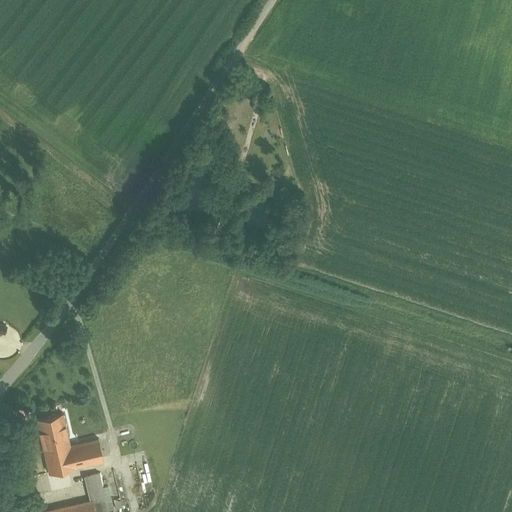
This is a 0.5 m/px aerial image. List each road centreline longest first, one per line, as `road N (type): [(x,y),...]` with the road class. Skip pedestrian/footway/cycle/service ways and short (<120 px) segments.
road 1 (unclassified): [(0,397),(60,323),(271,0)]
road 2 (unknown): [(0,469),(60,485),(72,446),(102,406)]
